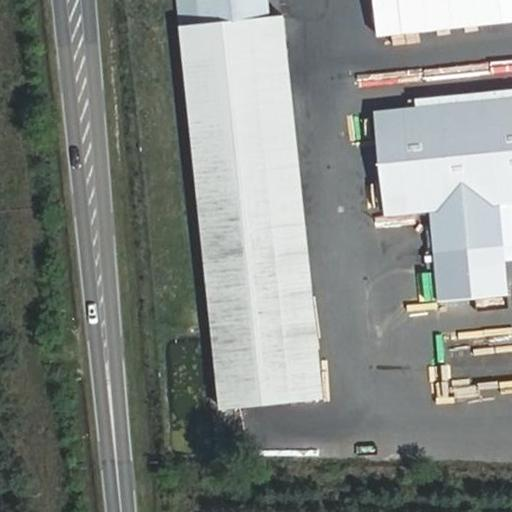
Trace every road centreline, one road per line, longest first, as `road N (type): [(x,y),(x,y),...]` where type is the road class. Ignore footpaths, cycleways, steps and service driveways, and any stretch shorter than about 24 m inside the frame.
road 1 (unknown): [(335,0),(343,331),(369,382),(420,433),(511,430)]
road 2 (secondary): [(72,0),(121,511)]
